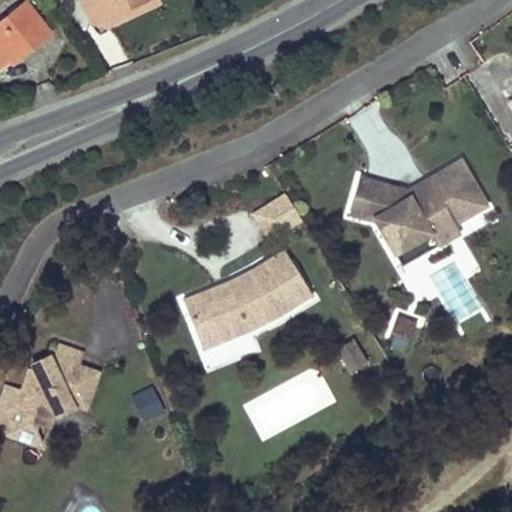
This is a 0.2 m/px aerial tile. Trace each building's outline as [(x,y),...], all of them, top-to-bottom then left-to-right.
[(78,0),(91,24),(106,17),(124,9),(144,0),(78,0)] [(24,4),(0,22),(0,67),(10,59),(14,62),(48,33),(24,4)] [(124,9),(106,17),(111,28),(129,19),(124,9)] [(373,224),(393,257),(427,236),(434,249),(457,235),(451,226),(482,207),(456,165),(431,180),(435,186),(427,191),(429,196),(409,209),(402,197),(399,193),(359,181),(348,217),(373,224)] [(431,180),(402,197),(409,209),(429,196),(427,191),(435,186),(431,180)] [(283,196),(260,211),(276,238),(300,224),(283,196)] [(466,233),(498,216),(492,205),(460,222),(466,233)] [(267,244),(276,238),(260,211),(250,216),(267,244)] [(427,236),(393,257),(401,270),(434,249),(427,236)] [(201,302),(186,308),(192,323),(211,315),(222,343),(249,331),(245,322),(266,313),(288,301),(292,308),(312,297),(283,250),(264,262),(268,270),(256,278),(250,269),(222,283),(225,289),(217,293),(214,286),(197,294),(201,302)] [(264,262),(250,269),(256,278),(268,270),(264,262)] [(222,283),(214,286),(217,293),(225,289),(222,283)] [(197,294),(183,299),(186,308),(201,302),(197,294)] [(245,322),(249,331),(273,319),(292,308),(288,301),(266,313),(245,322)] [(412,336),(418,320),(397,311),(391,328),(412,336)] [(211,315),(192,323),(203,351),(222,343),(211,315)] [(362,364),(348,341),(333,350),(347,373),(362,364)] [(62,345),(56,358),(81,368),(86,353),(62,345)] [(53,365),(37,373),(29,370),(21,392),(4,385),(0,395),(0,437),(28,448),(37,425),(42,425),(51,420),(54,411),(69,404),(80,408),(89,405),(97,382),(93,372),(81,368),(56,358),(54,365),(53,365)] [(34,365),(37,373),(53,365),(49,359),(34,365)] [(133,397),(144,415),(156,408),(146,390),(133,397)] [(69,404),(54,411),(56,418),(73,411),(69,404)]
